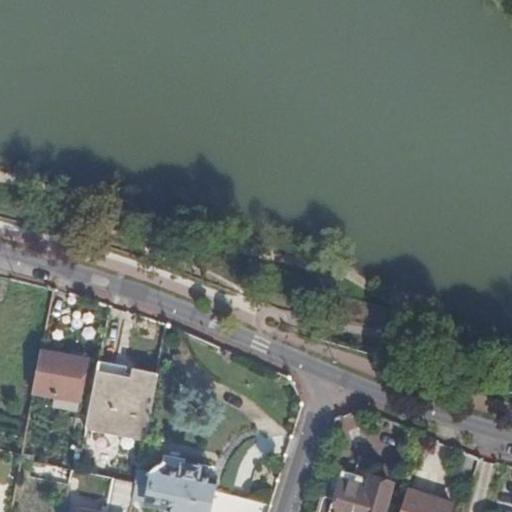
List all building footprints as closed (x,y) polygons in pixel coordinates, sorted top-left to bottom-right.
[(86,364),(41,355),(32,397),(56,402),(54,411),(76,415),(86,364)] [(155,383),(97,372),(85,432),(143,443),(155,383)] [(150,476),(137,474),(135,486),(132,501),(147,505),(147,506),(172,511),(206,511),(213,482),(218,483),(219,476),(198,471),(198,470),(186,468),(185,475),(168,472),(165,467),(150,476)] [(345,474),(342,482),(368,490),(370,483),(362,477),(352,474),(345,474)] [(135,486),(115,482),(108,511),(130,511),(132,501),(135,486)] [(368,490),(342,482),(336,502),(325,498),(323,500),(318,511),(382,511),(390,488),(370,482),(370,483),(368,490)] [(449,511),(452,505),(407,491),(400,511),(449,511)]
